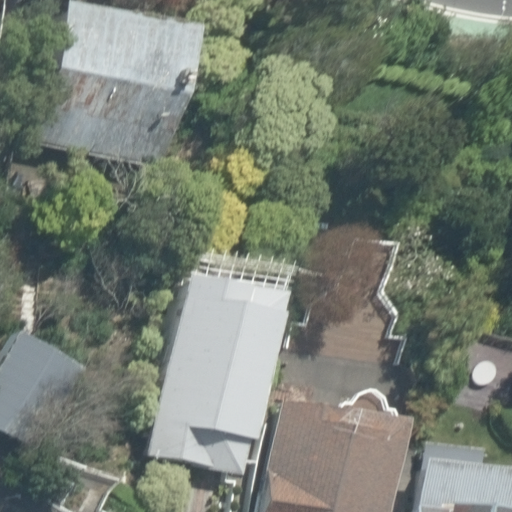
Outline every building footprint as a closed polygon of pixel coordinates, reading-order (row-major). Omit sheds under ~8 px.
[(170,32),(35,5),(5,146),(148,175),(170,32)] [(403,250),(294,232),(276,341),(385,359),(403,250)] [(268,289),(159,269),(125,453),(234,473),(268,289)] [(53,369),(0,349),(0,435),(25,446),(53,369)] [(368,511),(384,426),(256,403),(236,511),(368,511)] [(511,511),(511,461),(396,446),(387,511),(511,511)]
